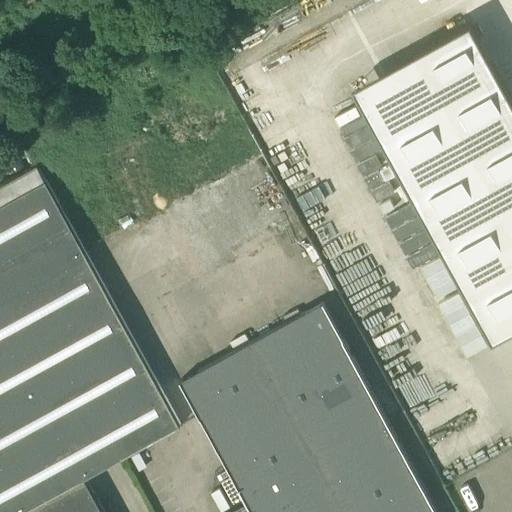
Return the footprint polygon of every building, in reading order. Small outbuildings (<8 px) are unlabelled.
[(511,330),(511,101),(469,23),(410,56),(433,97),(374,130),(491,342),(511,330)] [(0,262),(0,319),(15,348),(110,295),(45,178),(9,198),(34,244),(0,262)] [(0,262),(34,244),(9,198),(0,203),(0,262)] [(185,267),(228,246),(220,230),(177,251),(185,267)] [(181,424),(110,295),(15,348),(38,390),(62,433),(86,477),(181,424)] [(437,511),(323,301),(180,379),(248,503),(231,511),(437,511)] [(0,356),(15,348),(0,319),(0,356)] [(0,411),(38,390),(15,348),(0,356),(0,411)] [(0,466),(62,433),(38,390),(0,411),(0,466)] [(0,511),(20,511),(86,477),(62,433),(0,466),(0,511)] [(511,511),(511,465),(505,453),(446,486),(460,511),(511,511)] [(105,511),(86,477),(20,511),(105,511)]
